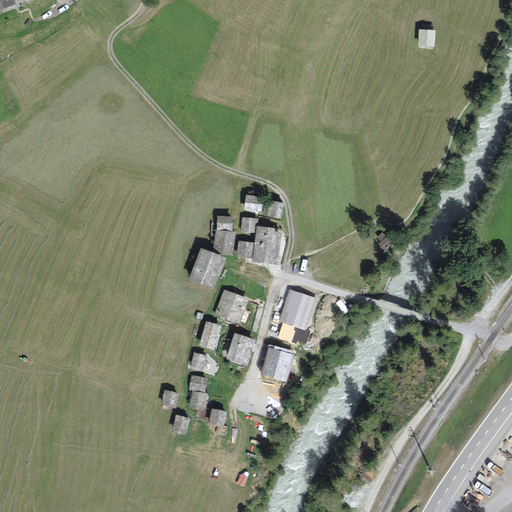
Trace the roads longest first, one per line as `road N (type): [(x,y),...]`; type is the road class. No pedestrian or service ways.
road 1 (residential): [(474,332),(281,270),(238,401)]
road 2 (secondary): [(511,396),(434,511)]
